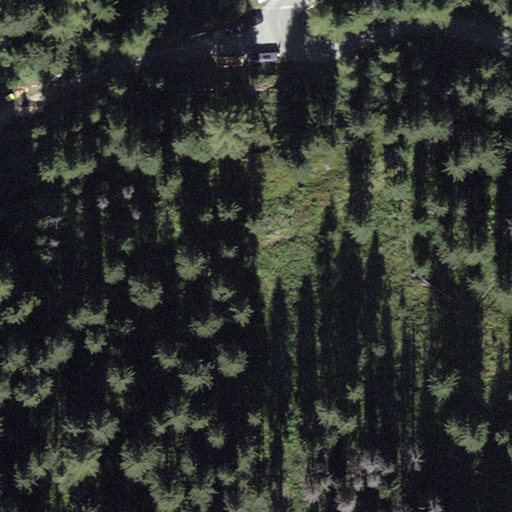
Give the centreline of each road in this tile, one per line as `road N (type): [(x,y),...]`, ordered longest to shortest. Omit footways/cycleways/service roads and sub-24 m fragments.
road 1 (track): [(281,14),(175,63),(97,77),(0,118)]
road 2 (track): [(281,14),(297,50),(357,52),(405,39),(511,54)]
